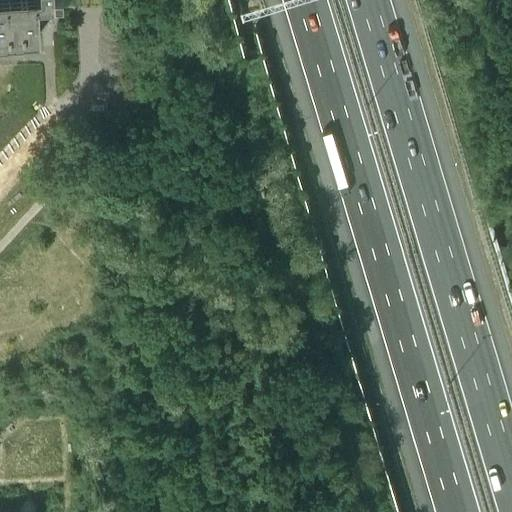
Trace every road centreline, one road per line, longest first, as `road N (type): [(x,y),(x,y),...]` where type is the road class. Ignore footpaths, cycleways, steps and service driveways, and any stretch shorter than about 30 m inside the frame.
road 1 (motorway): [(298,0),(452,511)]
road 2 (motorway): [(511,464),(371,0)]
road 3 (residential): [(0,184),(81,94)]
